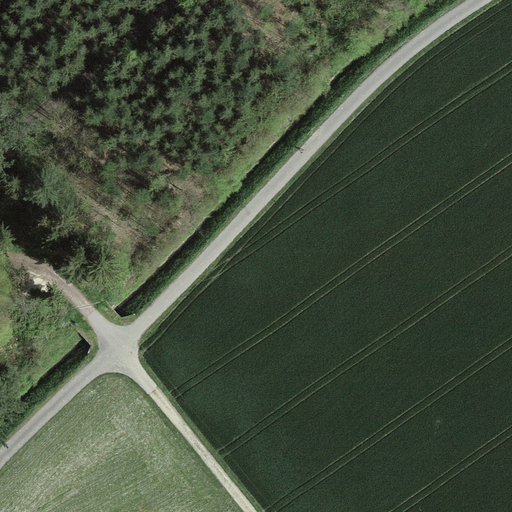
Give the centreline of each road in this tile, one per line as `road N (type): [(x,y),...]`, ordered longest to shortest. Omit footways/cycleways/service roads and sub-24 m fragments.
road 1 (unclassified): [(480,0),(394,62),(0,460)]
road 2 (track): [(249,511),(68,291),(44,271),(0,258)]
road 3 (track): [(174,0),(0,161)]
